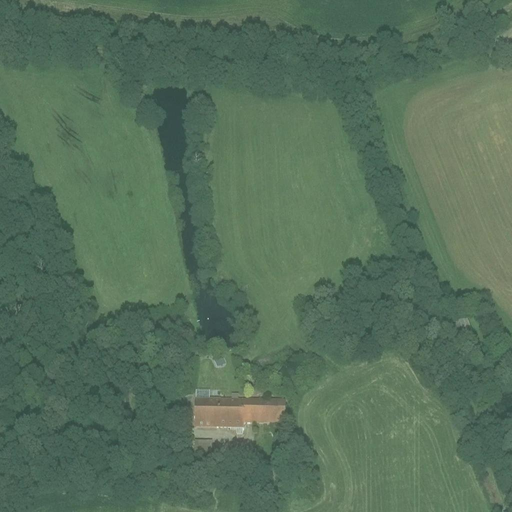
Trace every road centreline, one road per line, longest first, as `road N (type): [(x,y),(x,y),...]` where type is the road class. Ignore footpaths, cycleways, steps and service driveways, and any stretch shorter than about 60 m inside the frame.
road 1 (track): [(0,33),(345,72),(357,80),(508,511)]
road 2 (residential): [(0,114),(82,377),(200,440)]
